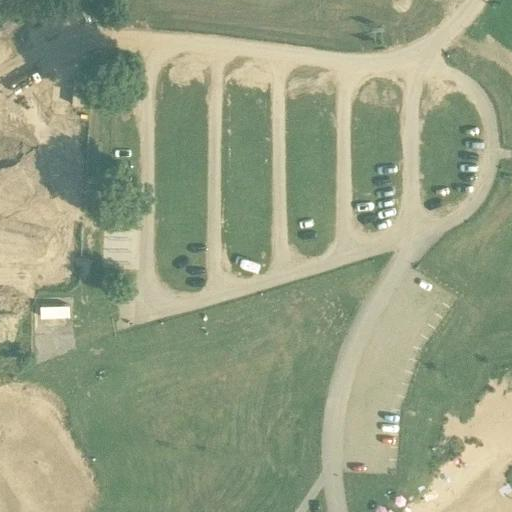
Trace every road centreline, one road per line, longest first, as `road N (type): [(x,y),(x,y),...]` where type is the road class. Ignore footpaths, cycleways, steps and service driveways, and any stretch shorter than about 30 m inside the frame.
road 1 (unclassified): [(421,52),(397,61),(344,60),(148,40)]
road 2 (unclassified): [(411,233),(362,317),(335,408),(327,473)]
road 3 (unclassified): [(411,233),(470,209),(486,185),(492,153),(483,102),(421,52)]
